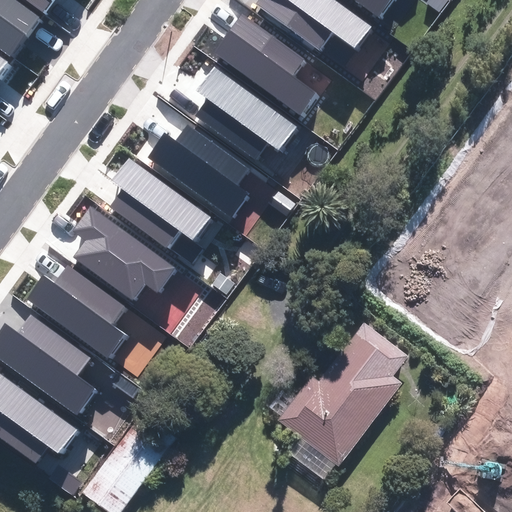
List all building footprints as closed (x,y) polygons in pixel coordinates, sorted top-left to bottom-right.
[(0,0),(0,48),(11,57),(40,17),(16,0),(0,0)] [(51,0),(28,0),(44,11),(51,0)] [(390,43),(331,0),(259,0),(258,2),(362,79),(390,43)] [(357,0),(380,16),(391,0),(357,0)] [(302,60),(242,15),(215,50),(301,114),(315,94),(290,75),(302,60)] [(294,127),(214,68),(198,89),(210,98),(198,114),(256,158),(268,141),(278,149),(294,127)] [(247,170),(188,127),(177,143),(167,136),(151,157),(231,216),(248,194),(236,185),(247,170)] [(209,217),(130,159),(113,181),(123,188),(110,205),(189,263),(201,248),(191,241),(209,217)] [(41,194),(0,162),(0,238),(4,241),(41,194)] [(175,270),(91,207),(74,230),(88,240),(75,257),(132,299),(144,283),(158,293),(175,270)] [(123,307),(68,267),(55,285),(44,277),(28,297),(108,357),(124,335),(109,325),(123,307)] [(87,360),(30,317),(18,333),(6,325),(0,332),(0,355),(77,412),(93,391),(74,377),(87,360)] [(356,323),(276,426),(337,473),(400,391),(391,384),(407,363),(356,323)] [(74,427),(0,372),(0,434),(35,461),(47,445),(56,452),(74,427)] [(124,511),(162,462),(127,436),(79,500),(95,511),(124,511)]
